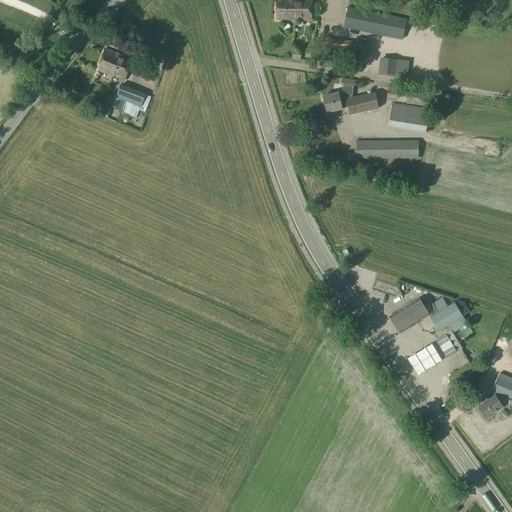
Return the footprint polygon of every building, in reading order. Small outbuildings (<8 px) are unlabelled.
[(277,0),(277,20),(312,21),(312,0),(277,0)] [(348,8),(344,29),(347,29),(348,26),(404,37),(407,20),(348,8)] [(286,54),(289,35),(275,34),(273,52),(286,54)] [(322,38),(321,49),(328,50),(328,53),(334,54),(335,51),(368,55),(370,45),(322,38)] [(105,51),(98,71),(125,81),(132,60),(105,51)] [(408,60),(380,57),(378,73),(406,77),(408,60)] [(340,93),(325,97),(329,113),(343,110),(343,109),(350,108),(352,115),(380,109),(376,93),(353,98),(356,81),(344,79),(343,85),(345,86),(343,98),(341,99),(340,93)] [(333,93),(331,80),(315,83),(317,96),(333,93)] [(120,85),(112,109),(130,116),(132,112),(137,113),(141,115),(141,114),(139,113),(140,112),(145,114),(153,96),(146,93),(120,85)] [(394,88),(391,102),(436,109),(438,96),(394,88)] [(394,104),(391,128),(400,129),(401,117),(429,122),(431,110),(394,104)] [(356,142),(355,161),(419,160),(419,142),(356,142)] [(419,300),(390,318),(400,334),(429,317),(439,332),(435,334),(439,340),(438,341),(449,359),(462,350),(453,335),(468,326),(455,304),(449,308),(442,298),(431,305),(430,303),(423,307),(419,300)] [(430,344),(407,358),(418,375),(440,361),(430,344)] [(511,374),(501,370),(492,392),(511,400),(511,374)] [(498,395),(477,410),(487,424),(508,409),(498,395)]
